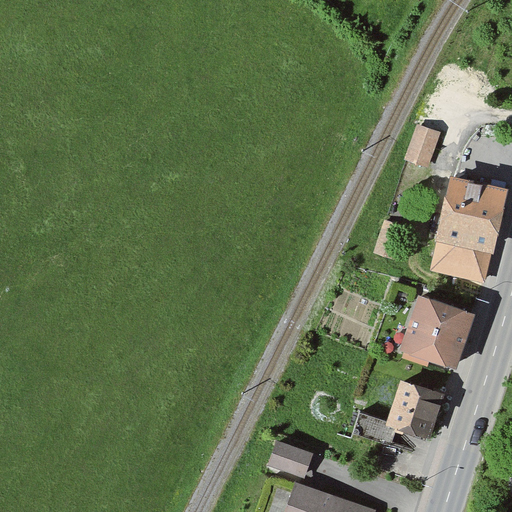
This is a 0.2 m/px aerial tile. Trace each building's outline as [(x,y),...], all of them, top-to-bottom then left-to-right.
[(416,130),(406,166),(428,172),(438,136),(416,130)] [(453,181),(433,268),(482,279),(501,192),(453,181)] [(412,298),(396,350),(454,369),(471,317),(412,298)] [(389,385),(377,431),(424,443),(437,397),(389,385)] [(268,445),(261,471),(299,481),(306,455),(268,445)] [(281,492),(274,511),(320,511),(323,505),(281,492)]
